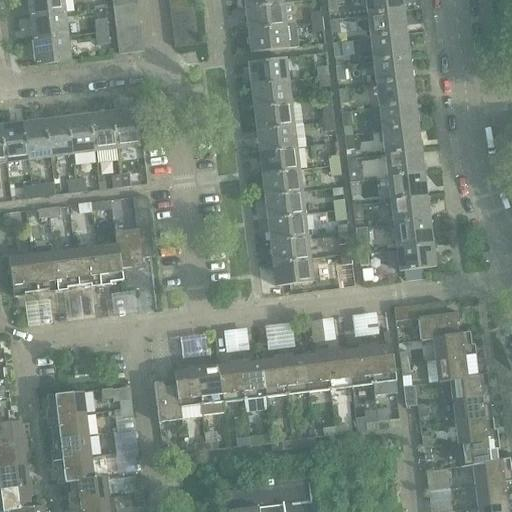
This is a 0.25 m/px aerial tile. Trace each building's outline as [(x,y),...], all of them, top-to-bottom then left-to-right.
[(66,15),(63,0),(27,0),(30,19),(66,15)] [(112,0),(113,9),(137,6),(136,0),(112,0)] [(192,0),(177,0),(169,1),(170,14),(194,11),(192,0)] [(244,0),(246,10),(282,5),(281,0),(244,0)] [(327,0),(329,13),(337,12),(336,0),(327,0)] [(365,0),(368,18),(403,13),(401,0),(365,0)] [(246,10),(248,32),(285,28),(285,27),(295,26),(292,4),(282,5),(246,10)] [(139,17),(137,6),(113,9),(115,20),(139,17)] [(195,23),(194,11),(170,14),(172,26),(195,23)] [(310,14),(312,24),(322,23),(321,13),(310,14)] [(403,13),(368,18),(371,41),(406,37),(403,13)] [(66,15),(30,19),(33,43),(69,38),(66,15)] [(116,32),(140,29),(139,17),(115,20),(116,32)] [(95,22),(96,35),(108,33),(107,20),(95,22)] [(330,22),(332,35),(340,34),(338,21),(330,22)] [(197,35),(195,23),(172,26),(173,37),(197,35)] [(322,23),(312,24),(313,34),(324,33),(322,23)] [(285,28),(248,32),(251,55),(288,50),(285,28)] [(116,32),(118,44),(141,41),(140,29),(116,32)] [(108,33),(96,35),(98,47),(110,46),(108,33)] [(197,35),(173,37),(174,49),(198,46),(197,35)] [(409,60),(406,37),(371,41),(373,64),(409,60)] [(69,38),(33,43),(36,67),(71,62),(69,38)] [(141,41),(118,44),(119,56),(143,53),(141,41)] [(333,45),(334,59),(343,58),(342,44),(333,45)] [(248,65),(251,88),(288,83),(285,60),(248,65)] [(409,60),(373,64),(376,87),(412,83),(409,60)] [(336,69),(337,83),(346,81),(344,67),(336,69)] [(317,69),(319,80),(329,78),(327,68),(317,69)] [(329,78),(319,80),(320,89),(330,88),(329,78)] [(291,105),(288,83),(251,88),(254,110),(291,105)] [(376,87),(379,111),(415,106),(412,83),(376,87)] [(339,92),(341,106),(349,104),(347,91),(339,92)] [(291,105),(254,110),(257,132),(293,128),(291,105)] [(379,111),(382,134),(418,130),(415,106),(379,111)] [(112,114),(117,151),(140,148),(136,117),(138,117),(138,113),(136,114),(136,111),(112,114)] [(323,114),(324,124),(334,123),(333,112),(323,114)] [(117,151),(112,114),(90,117),(95,153),(117,151)] [(342,115),(344,129),(352,127),(350,114),(342,115)] [(90,117),(68,119),(72,156),(95,153),(90,117)] [(68,119),(46,122),(50,159),(72,156),(68,119)] [(23,125),(28,162),(50,159),(46,122),(23,125)] [(334,123),(324,124),(325,134),(335,133),(334,123)] [(23,125),(1,128),(5,164),(28,162),(23,125)] [(296,150),(293,128),(257,132),(259,155),(296,150)] [(418,130),(382,134),(385,157),(421,153),(418,130)] [(345,138),(346,152),(355,151),(353,137),(345,138)] [(259,155),(262,177),(299,172),(296,150),(259,155)] [(423,176),(421,153),(385,157),(388,180),(423,176)] [(328,158),(330,168),(340,167),(339,157),(328,158)] [(350,185),(359,184),(363,183),(362,173),(357,173),(356,161),(347,162),(350,185)] [(340,167),(330,168),(331,179),(341,177),(340,167)] [(299,172),(262,177),(265,199),(302,194),(299,172)] [(120,177),(121,189),(130,188),(129,176),(120,177)] [(388,180),(391,203),(426,199),(423,176),(388,180)] [(121,189),(120,177),(112,178),(114,190),(121,189)] [(76,182),(77,195),(86,194),(84,181),(76,182)] [(77,195),(76,182),(68,183),(69,196),(77,195)] [(359,184),(350,185),(351,198),(360,197),(359,184)] [(31,188),(33,200),(42,199),(40,187),(31,188)] [(33,200),(31,188),(24,189),(25,201),(33,200)] [(304,217),(302,194),(265,199),(268,221),(304,217)] [(120,271),(121,271),(137,269),(137,272),(143,271),(141,260),(154,258),(146,198),(133,200),(137,232),(115,235),(116,246),(117,246),(120,271)] [(391,203),(394,227),(429,223),(426,199),(391,203)] [(333,203),(334,213),(345,211),(344,201),(333,203)] [(91,205),(92,214),(103,212),(102,204),(91,205)] [(92,214),(91,205),(79,207),(80,215),(92,214)] [(353,208),(355,221),(363,220),(362,207),(353,208)] [(48,211),(49,219),(61,217),(60,209),(48,211)] [(49,219),(48,211),(36,212),(37,220),(49,219)] [(345,211),(334,213),(335,223),(346,222),(345,211)] [(16,214),(4,216),(4,217),(5,224),(17,223),(16,214)] [(304,217),(268,221),(270,243),(307,239),(304,217)] [(429,223),(394,227),(396,250),(432,246),(429,223)] [(356,232),(358,246),(367,244),(365,231),(356,232)] [(307,239),(270,243),(273,266),(310,262),(307,239)] [(117,246),(116,246),(96,249),(101,288),(105,288),(105,285),(123,282),(121,271),(120,271),(117,246)] [(339,247),(340,258),(351,257),(349,246),(339,247)] [(432,246),(396,250),(399,273),(422,270),(422,272),(425,271),(425,270),(435,269),(432,246)] [(96,249),(74,252),(78,288),(95,286),(96,289),(101,288),(96,249)] [(53,254),(58,294),(62,293),(62,290),(78,288),(74,252),(53,254)] [(359,254),(361,268),(369,267),(368,253),(359,254)] [(32,257),(36,293),(53,291),(53,294),(58,294),(53,254),(32,257)] [(36,293),(32,257),(9,260),(14,299),(19,298),(19,295),(36,293)] [(351,257),(340,258),(342,268),(352,266),(351,257)] [(310,262),(273,266),(276,288),(279,288),(279,289),(282,289),(313,284),(310,262)] [(114,293),(115,315),(139,314),(138,292),(114,293)] [(457,337),(457,336),(455,321),(459,320),(458,315),(447,316),(445,304),(394,310),(395,324),(419,321),(421,343),(433,342),(433,341),(457,337)] [(378,313),(354,316),(356,337),(380,335),(378,313)] [(311,322),(314,343),(338,339),(334,318),(311,322)] [(269,325),(271,347),(294,345),(292,323),(269,325)] [(226,332),(228,353),(251,350),(248,329),(226,332)] [(433,341),(433,342),(436,362),(475,356),(475,352),(471,353),(469,335),(457,336),(457,337),(433,341)] [(368,347),(373,386),(396,383),(391,347),(373,349),(373,346),(368,347)] [(364,350),(347,352),(352,388),(373,386),(368,347),(364,347),(364,350)] [(330,351),(325,352),(330,391),(352,388),(347,352),(330,354),(330,351)] [(321,355),(304,357),(309,394),(330,391),(325,352),(321,352),(321,355)] [(399,354),(401,366),(409,365),(408,353),(399,354)] [(475,356),(436,362),(439,384),(450,383),(450,382),(475,379),(475,378),(473,362),(476,362),(475,356)] [(261,363),(265,399),(287,396),(283,357),(278,358),(278,361),(261,363)] [(283,357),(287,396),(309,394),(304,357),(287,360),(287,357),(283,357)] [(239,363),(244,402),(265,399),(261,363),(244,365),(243,362),(239,363)] [(218,368),(222,404),(244,402),(239,363),(235,363),(235,366),(218,368)] [(409,365),(401,366),(402,378),(411,377),(409,365)] [(222,404),(218,368),(201,370),(201,367),(196,368),(201,407),(202,407),(203,417),(223,415),(222,405),(222,404)] [(201,407),(196,368),(192,368),(192,371),(174,374),(175,386),(176,385),(179,410),(180,410),(201,407)] [(450,382),(450,383),(453,403),(492,398),(492,394),(489,394),(486,376),(475,378),(475,379),(450,382)] [(4,383),(0,383),(0,405),(10,404),(9,399),(6,399),(4,383)] [(176,385),(175,386),(160,387),(160,384),(154,385),(159,424),(182,422),(180,410),(179,410),(176,385)] [(403,389),(405,402),(413,401),(412,388),(403,389)] [(46,416),(46,421),(86,416),(83,394),(47,398),(49,416),(46,416)] [(492,398),(453,403),(456,425),(492,420),(490,403),(493,403),(492,398)] [(120,403),(121,411),(133,410),(132,402),(120,403)] [(10,408),(10,404),(0,405),(0,426),(9,426),(9,425),(7,409),(10,408)] [(418,408),(419,419),(428,418),(427,406),(418,408)] [(378,423),(379,432),(390,431),(388,407),(376,409),(378,423)] [(133,410),(121,411),(122,421),(134,419),(133,410)] [(88,437),(86,416),(46,421),(47,426),(50,425),(52,442),(88,437)] [(492,420),(456,425),(458,446),(498,441),(497,437),(494,438),(492,420)] [(0,426),(0,449),(26,445),(26,441),(23,442),(21,423),(9,425),(9,426),(0,426)] [(379,432),(378,423),(365,425),(367,434),(379,432)] [(335,429),(336,437),(348,436),(347,427),(335,429)] [(336,437),(335,429),(323,430),(324,439),(336,437)] [(51,459),(52,464),(91,459),(88,437),(52,442),(54,459),(51,459)] [(248,439),(249,448),(261,447),(260,438),(248,439)] [(422,439),(423,451),(432,450),(431,438),(422,439)] [(249,448),(248,439),(236,441),(237,449),(249,448)] [(293,442),(294,451),(306,449),(305,440),(293,442)] [(498,441),(458,446),(461,469),(473,468),(473,467),(497,464),(497,462),(495,447),(498,446),(498,441)] [(294,451),(293,442),(281,443),(282,452),(294,451)] [(206,444),(207,453),(218,452),(217,443),(206,444)] [(207,453),(206,444),(193,446),(195,455),(207,453)] [(0,449),(0,470),(26,467),(25,455),(28,455),(26,445),(0,449)] [(125,446),(126,454),(138,453),(137,445),(125,446)] [(162,450),(163,459),(175,457),(174,448),(162,450)] [(432,450),(423,451),(425,463),(433,462),(432,450)] [(138,453),(126,454),(127,464),(139,462),(138,453)] [(91,459),(52,464),(52,469),(55,468),(58,486),(69,485),(69,484),(94,481),(94,480),(91,459)] [(473,468),(475,488),(511,483),(511,478),(511,479),(509,461),(497,462),(497,464),(473,467),(473,468)] [(26,467),(0,470),(0,492),(32,489),(31,484),(28,484),(26,467)] [(68,501),(69,506),(108,500),(105,478),(94,480),(94,481),(69,484),(69,485),(71,500),(68,501)] [(225,493),(227,511),(258,511),(259,510),(282,507),(283,511),(313,511),(310,483),(274,487),(273,481),(265,482),(266,488),(225,493)] [(511,483),(475,488),(478,509),(511,504),(511,483)] [(133,485),(134,497),(143,496),(142,484),(133,485)] [(427,485),(428,494),(440,492),(439,484),(427,485)] [(32,489),(0,492),(0,511),(18,511),(31,510),(31,509),(29,493),(32,493),(32,489)] [(440,492),(428,494),(430,503),(441,501),(440,492)] [(143,496),(134,497),(136,509),(145,508),(143,496)] [(73,510),(72,511),(109,511),(108,500),(69,506),(69,510),(73,510)]
